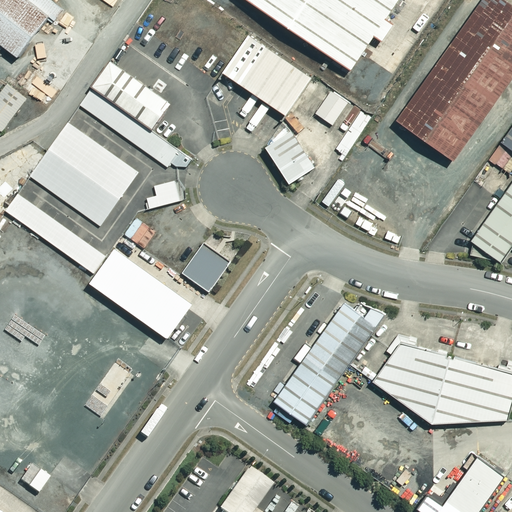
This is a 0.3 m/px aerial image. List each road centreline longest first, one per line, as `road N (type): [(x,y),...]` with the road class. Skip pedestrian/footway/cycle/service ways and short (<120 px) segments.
road 1 (unclassified): [(304,236),(372,271),(511,299)]
road 2 (unclassified): [(371,511),(197,388)]
road 3 (unclassified): [(304,236),(197,388)]
road 4 (unclassified): [(197,388),(109,511)]
